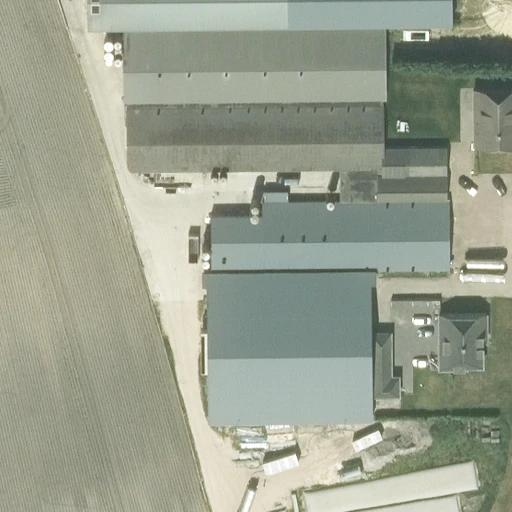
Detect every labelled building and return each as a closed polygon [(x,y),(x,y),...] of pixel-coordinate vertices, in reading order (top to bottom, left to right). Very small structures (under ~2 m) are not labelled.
[(86,0),(87,26),(287,23),(449,22),(448,0),(86,0)] [(371,420),(370,269),(446,269),(445,147),(383,148),(382,99),(385,100),(384,26),(125,29),(126,170),(338,168),(339,201),(262,202),(262,214),(210,215),(211,421),(371,420)] [(511,89),(474,90),(474,124),(474,144),(511,143),(511,89)] [(439,314),(439,337),(447,336),(447,368),(466,368),(466,364),(481,364),(481,331),(485,331),(485,314),(439,314)] [(371,352),(371,395),(386,395),(386,377),(390,377),(390,352),(371,352)] [(332,455),(367,453),(366,445),(332,446),(332,455)] [(365,487),(313,495),(315,506),(367,498),(365,487)]
